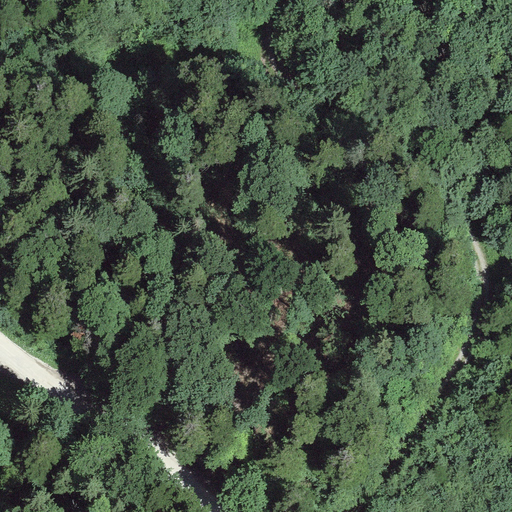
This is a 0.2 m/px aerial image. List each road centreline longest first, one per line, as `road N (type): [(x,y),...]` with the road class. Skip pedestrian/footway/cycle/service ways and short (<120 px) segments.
road 1 (track): [(346,511),(464,366),(483,276),(437,182),(332,120),(271,64),(264,12),(272,0)]
road 2 (unclassified): [(0,352),(152,460),(210,511)]
